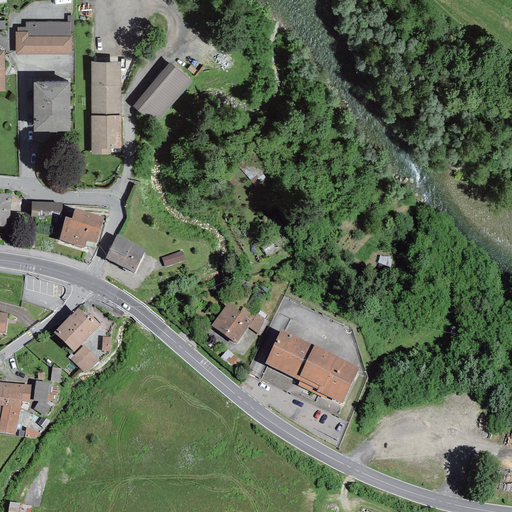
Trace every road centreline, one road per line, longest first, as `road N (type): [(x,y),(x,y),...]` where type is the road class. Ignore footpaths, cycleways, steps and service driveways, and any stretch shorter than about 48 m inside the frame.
road 1 (primary): [(159,329),(256,412),(321,453),(410,492),(494,511)]
road 2 (unknown): [(117,207),(136,92),(175,30),(159,0)]
road 3 (residential): [(0,183),(116,204),(88,282)]
road 4 (unknown): [(23,186),(22,58)]
